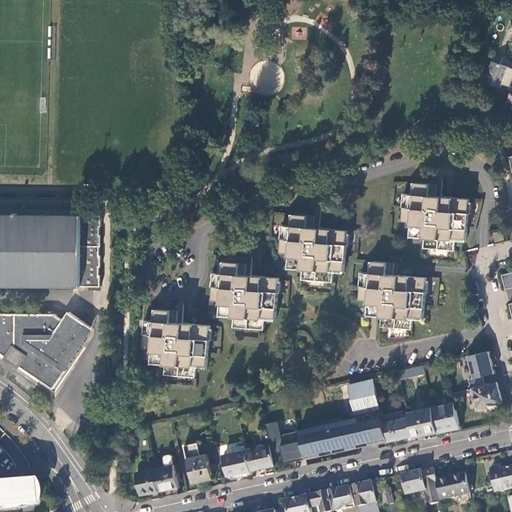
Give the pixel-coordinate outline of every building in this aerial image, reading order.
[(292,26),(291,38),(305,40),(306,28),(292,26)] [(502,58),(495,56),(486,82),(500,88),(502,83),(509,86),(511,79),(511,68),(507,67),(500,64),(502,58)] [(424,246),(455,250),(456,240),(466,241),(472,199),(442,195),(439,194),(440,184),(418,181),(417,192),(406,190),(403,218),(414,220),(412,232),(426,234),(424,246)] [(100,237),(100,227),(101,227),(101,216),(82,216),(82,199),(0,198),(0,285),(101,286),(101,275),(99,275),(99,266),(101,266),(101,254),(99,254),(99,247),(101,247),(101,237),(100,237)] [(301,279),(332,281),(333,271),(344,272),(347,230),(317,227),(313,227),(313,216),(294,214),(293,225),(282,224),(279,253),(290,254),(289,265),(303,267),(301,279)] [(494,234),(496,243),(505,241),(503,231),(494,234)] [(380,326),(412,328),(413,318),(423,319),(426,277),(396,274),(392,274),(393,263),(373,261),(372,272),(360,271),(358,299),(369,300),(368,312),(381,314),(380,326)] [(232,326),(263,329),(264,319),(274,320),(278,278),(250,276),(245,275),(246,264),(224,262),(223,274),(212,273),(210,301),(220,302),(219,314),(233,315),(232,326)] [(511,272),(502,275),(506,289),(511,287),(511,272)] [(164,373),(195,376),(196,366),(206,367),(210,326),(180,323),(176,323),(177,312),(156,310),(155,321),(144,320),(142,348),(153,349),(152,360),(165,361),(164,373)] [(56,314),(0,313),(0,351),(10,358),(17,347),(27,354),(19,364),(55,388),(69,369),(66,366),(67,365),(70,367),(75,359),(72,358),(74,354),(77,356),(82,349),(79,347),(81,344),(84,346),(89,339),(86,337),(93,326),(71,312),(65,320),(56,314)] [(17,347),(10,358),(19,364),(27,354),(17,347)] [(468,356),(474,378),(496,373),(490,351),(468,356)] [(426,373),(424,366),(399,371),(401,379),(426,373)] [(484,377),(485,383),(495,381),(493,374),(484,377)] [(372,379),(346,385),(352,411),(378,405),(372,379)] [(501,392),(498,383),(474,388),(479,407),(503,402),(501,392)] [(439,432),(461,427),(455,403),(433,407),(439,432)] [(414,437),(439,432),(433,407),(409,413),(410,417),(414,436),(414,437)] [(389,441),(414,436),(410,417),(405,418),(404,411),(390,414),(383,415),(383,416),(388,437),(389,441)] [(383,416),(383,415),(382,412),(300,430),(301,434),(383,416)] [(305,455),(388,437),(383,416),(301,434),(305,455)] [(289,462),(306,458),(305,455),(301,434),(300,430),(282,434),(279,421),(267,424),(271,444),(273,454),(283,452),(286,451),(289,462)] [(388,437),(305,455),(306,458),(306,459),(389,441),(388,437)] [(188,458),(194,484),(214,479),(208,454),(201,455),(198,442),(185,445),(188,458)] [(251,471),(276,465),(273,454),(271,444),(246,449),(251,471)] [(229,475),(251,471),(246,449),(225,454),(229,475)] [(164,459),(165,467),(155,469),(159,491),(179,487),(173,457),(170,456),(165,457),(164,459)] [(497,493),(511,489),(511,467),(502,470),(501,465),(493,467),(492,468),(491,470),(497,493)] [(403,475),(407,495),(422,492),(422,494),(426,496),(428,504),(431,505),(443,502),(442,500),(438,481),(435,468),(413,473),(403,475)] [(143,494),(159,491),(155,469),(138,472),(143,494)] [(471,493),(467,475),(438,481),(442,500),(465,494),(471,493)] [(31,480),(16,482),(18,485),(20,507),(28,506),(34,505),(31,480)] [(0,508),(18,507),(16,482),(0,483),(0,508)] [(354,486),(359,511),(380,511),(374,482),(365,484),(354,486)] [(354,504),(350,487),(336,490),(329,491),(334,511),(345,509),(345,506),(354,504)] [(378,494),(381,506),(394,503),(391,488),(378,491),(379,493),(378,494)] [(330,511),(334,511),(329,491),(320,493),(309,496),(312,508),(321,506),(322,511),(330,511)] [(312,511),(312,508),(309,496),(298,498),(287,501),(289,508),(282,510),(276,511),(312,511)]
